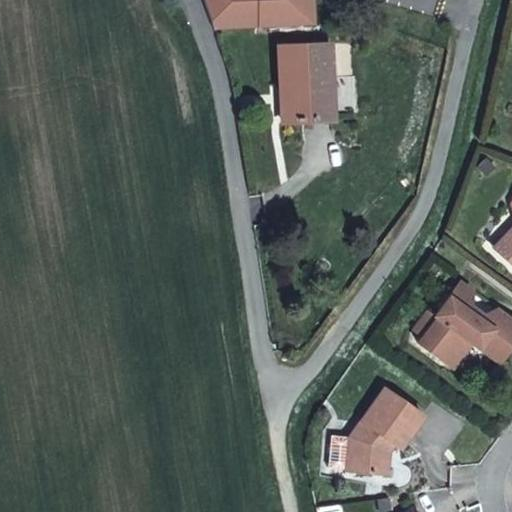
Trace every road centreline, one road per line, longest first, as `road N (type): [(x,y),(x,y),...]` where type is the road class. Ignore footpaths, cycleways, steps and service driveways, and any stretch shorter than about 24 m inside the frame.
road 1 (residential): [(487,0),(446,185),(280,418)]
road 2 (unknown): [(280,418),(260,371),(209,83)]
